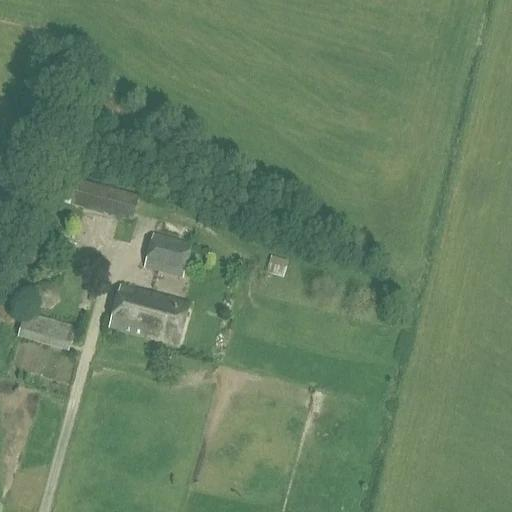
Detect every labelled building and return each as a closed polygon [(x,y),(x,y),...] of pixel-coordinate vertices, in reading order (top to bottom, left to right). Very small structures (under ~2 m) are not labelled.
[(139,197),(77,180),(78,179),(48,171),(40,199),(70,207),(70,205),(132,222),(139,197)] [(122,226),(122,235),(141,236),(141,227),(122,226)] [(74,233),(59,229),(57,239),(72,243),(74,233)] [(192,245),(153,235),(144,268),(185,279),(192,245)] [(267,275),(283,279),(287,265),(270,261),(267,275)] [(178,348),(189,305),(120,286),(109,329),(178,348)] [(21,328),(18,338),(67,352),(69,353),(76,326),(42,318),(32,315),(25,313),(21,328)]
